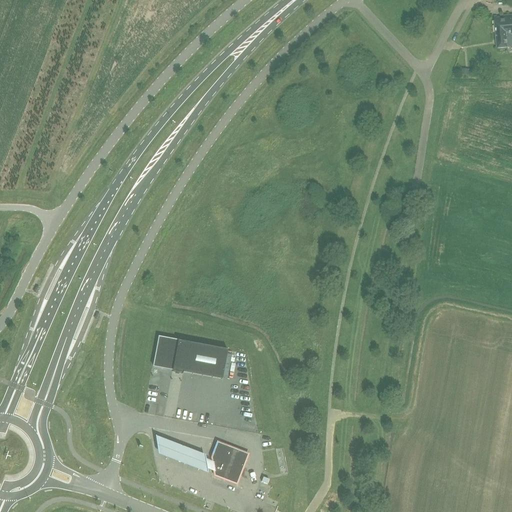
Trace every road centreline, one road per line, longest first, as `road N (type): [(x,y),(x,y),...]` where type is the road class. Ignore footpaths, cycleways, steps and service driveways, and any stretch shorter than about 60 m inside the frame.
road 1 (unclassified): [(114,414),(111,331),(148,238),(232,109),(345,0)]
road 2 (primary): [(52,380),(84,291),(152,170),(210,92),(300,0)]
road 3 (primary): [(295,0),(192,85),(129,164),(61,279),(26,362)]
road 4 (unclassified): [(241,0),(126,120),(55,222)]
road 5 (unclassified): [(354,0),(423,75),(464,0)]
